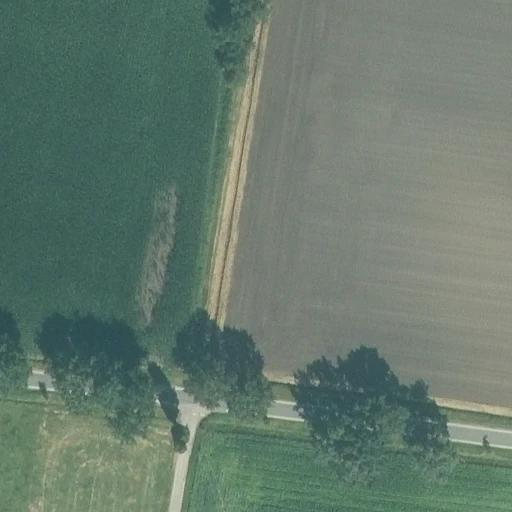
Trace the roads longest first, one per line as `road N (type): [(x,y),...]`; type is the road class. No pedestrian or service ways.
road 1 (track): [(246,0),(183,397)]
road 2 (unclassified): [(191,398),(511,439)]
road 3 (residential): [(0,376),(183,397)]
